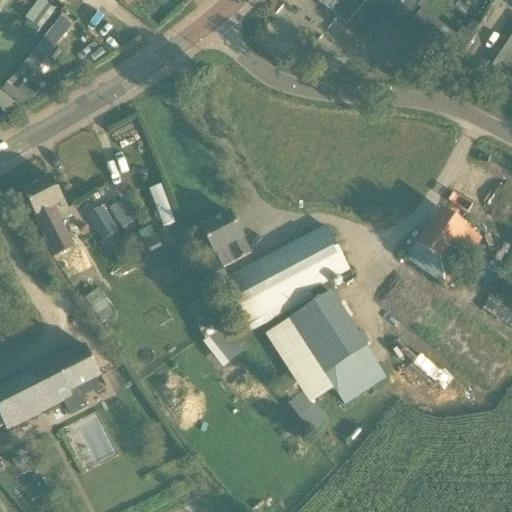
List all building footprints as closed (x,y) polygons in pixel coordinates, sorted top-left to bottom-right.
[(38,0),(25,20),(29,23),(41,31),(55,11),(39,0),(38,0)] [(315,0),(364,40),(378,23),(383,26),(403,0),(315,0)] [(436,24),(421,11),(408,27),(423,40),(436,24)] [(37,75),(65,31),(52,22),(24,66),(37,75)] [(471,22),(464,31),(471,36),(477,27),(471,22)] [(6,84),(1,92),(24,108),(30,101),(6,84)] [(51,178),(22,193),(42,232),(56,258),(72,249),(59,224),(51,209),(63,203),(51,178)] [(86,218),(102,243),(118,233),(101,208),(86,218)] [(482,235),(452,212),(425,247),(455,270),(482,235)] [(250,255),(229,214),(201,229),(215,256),(227,249),(235,263),(250,255)] [(200,272),(210,290),(223,283),(246,326),(339,276),(342,282),(351,277),(325,229),(228,280),(219,262),(200,272)] [(274,330),(281,341),(294,332),(324,377),(367,349),(331,293),(274,330)] [(207,322),(196,329),(203,340),(214,333),(207,322)] [(78,389),(100,378),(85,347),(0,390),(0,419),(7,432),(63,403),(68,414),(86,405),(78,389)] [(276,383),(291,401),(313,382),(298,364),(276,383)]
